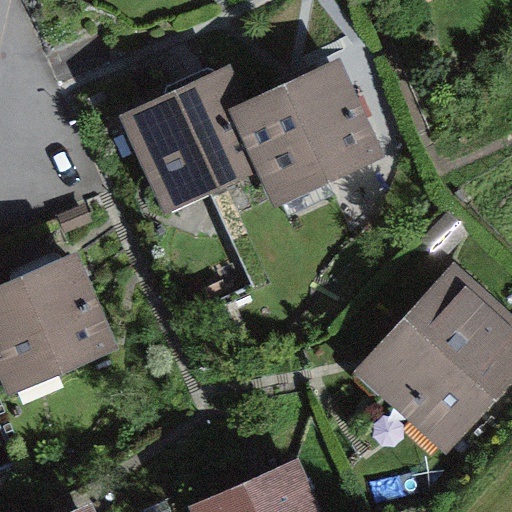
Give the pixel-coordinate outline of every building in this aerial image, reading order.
[(266,167),(284,206),(386,158),(340,59),(238,106),(266,167)] [(222,72),(121,119),(165,214),(266,167),(238,106),(222,72)] [(511,303),(466,262),(380,359),(462,431),(511,374),(511,303)] [(0,297),(0,354),(13,385),(104,347),(71,268),(0,297)] [(307,511),(291,475),(206,511),(307,511)]
